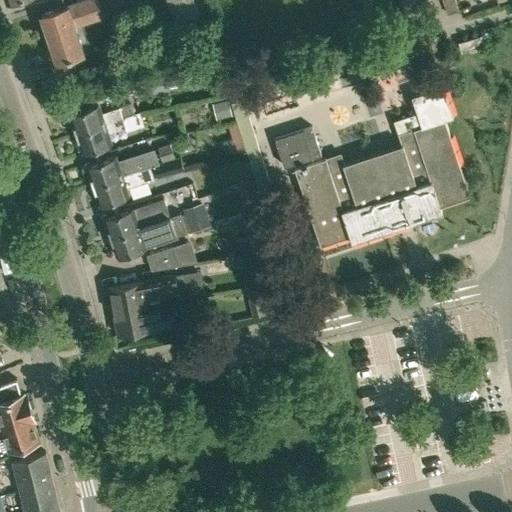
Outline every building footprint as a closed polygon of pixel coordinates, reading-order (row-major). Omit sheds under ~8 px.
[(58,60),(73,56),(84,52),(75,25),(91,19),(103,15),(100,6),(98,0),(83,0),(69,5),(68,4),(42,13),(52,43),(58,60)] [(193,0),(167,0),(175,23),(198,15),(193,0)] [(442,0),(447,14),(459,11),(455,0),(442,0)] [(458,41),(461,51),(484,44),(481,35),(458,41)] [(167,74),(131,81),(134,96),(169,89),(167,74)] [(325,157),(295,166),(322,243),(350,234),(351,239),(442,210),(440,205),(470,195),(444,119),(453,116),(443,85),(411,95),(417,112),(393,119),(401,143),(329,167),(325,157)] [(218,101),(222,117),(231,115),(227,99),(218,101)] [(123,117),(120,107),(102,113),(99,102),(70,112),(77,132),(123,117)] [(140,111),(123,117),(77,132),(83,152),(112,142),(109,133),(125,128),(126,131),(145,125),(140,111)] [(313,125),(285,134),(276,137),(285,165),(322,153),(313,125)] [(247,154),(256,180),(261,196),(273,192),(255,134),(242,138),(246,150),(247,154)] [(228,155),(236,153),(246,150),(242,138),(242,135),(232,138),(223,141),(228,155)] [(87,164),(88,166),(83,168),(86,178),(91,176),(94,184),(150,165),(153,164),(159,162),(154,149),(124,159),(125,163),(120,164),(117,155),(87,164)] [(157,179),(185,171),(185,170),(181,157),(181,155),(159,162),(153,164),(157,179)] [(150,165),(94,184),(101,204),(130,194),(127,185),(153,176),(150,165)] [(164,196),(105,216),(111,236),(157,221),(169,217),(171,216),(164,196)] [(203,200),(183,208),(191,230),(212,222),(203,200)] [(247,233),(269,226),(265,212),(242,218),(247,233)] [(169,217),(157,221),(111,236),(118,256),(147,246),(178,236),(176,231),(186,227),(182,213),(171,216),(169,217)] [(151,268),(179,264),(172,245),(147,254),(151,268)] [(282,263),(278,248),(250,254),(253,269),(282,263)] [(179,291),(175,274),(145,279),(109,286),(114,309),(149,302),(148,297),(179,291)] [(264,285),(269,309),(269,311),(291,306),(285,280),(264,285)] [(253,314),(266,312),(262,286),(249,288),(253,314)] [(149,302),(114,309),(119,333),(176,323),(174,307),(160,309),(159,301),(149,303),(149,302)] [(27,392),(22,394),(18,379),(0,384),(0,449),(6,448),(7,451),(40,440),(33,420),(35,419),(27,392)] [(53,481),(49,465),(46,452),(13,460),(20,489),(53,481)] [(53,481),(20,489),(25,511),(49,511),(60,509),(53,481)]
